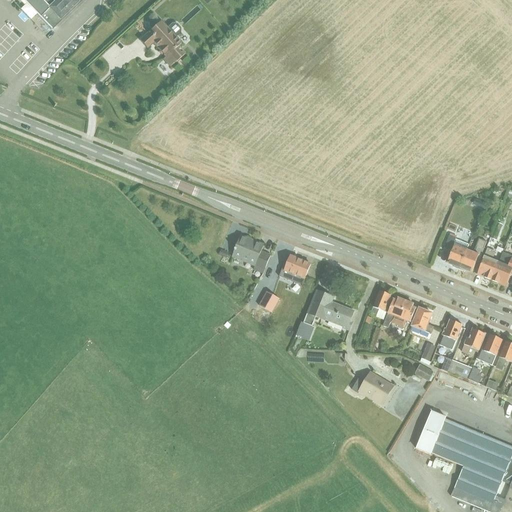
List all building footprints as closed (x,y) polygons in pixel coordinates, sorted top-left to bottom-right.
[(22,0),(51,29),(81,0),(22,0)] [(158,23),(139,41),(146,49),(152,44),(165,57),(162,60),(169,67),(173,63),(174,64),(185,54),(178,47),(181,44),(174,37),(179,33),(179,31),(179,28),(176,25),(174,25),(171,25),(167,29),(165,31),(158,23)] [(503,226),(498,224),(492,239),(497,241),(503,226)] [(449,237),(444,249),(452,252),(447,263),(454,266),(453,268),(459,270),(467,250),(469,245),(455,240),(456,237),(450,234),(449,237)] [(241,236),(232,258),(255,267),(253,271),(255,271),(263,274),(270,256),(262,252),(261,252),(263,246),(251,241),(251,240),(241,236)] [(467,250),(459,270),(464,272),(465,270),(472,273),(476,262),(478,263),(486,242),(479,239),(473,253),(467,250)] [(491,281),(498,263),(491,261),(495,253),(487,250),(477,276),(484,279),(485,280),(489,282),(490,281),(491,281)] [(511,274),(511,258),(502,254),(501,258),(498,263),(491,281),(492,282),(492,283),(496,285),(498,284),(505,287),(511,274)] [(284,264),(279,277),(302,286),(310,265),(290,257),(287,265),(284,264)] [(333,299),(316,292),(304,324),(312,327),(316,317),(343,327),(343,328),(350,330),(353,323),(350,322),(354,312),(332,303),(333,299)] [(383,320),(386,313),(384,312),(391,296),(379,292),(371,313),(377,316),(376,318),(383,320)] [(267,293),(259,307),(271,314),(279,300),(267,293)] [(396,325),(406,302),(398,299),(397,302),(393,300),(383,327),(388,329),(390,323),(396,325)] [(406,302),(396,325),(403,328),(406,321),(410,323),(416,309),(412,308),(413,305),(406,302)] [(431,335),(434,328),(427,325),(432,314),(426,312),(427,310),(421,308),(420,310),(419,309),(412,327),(431,335)] [(443,336),(439,346),(451,351),(455,341),(456,341),(462,326),(460,325),(461,324),(455,322),(455,323),(450,321),(446,330),(444,329),(442,336),(443,336)] [(301,323),(296,335),(309,340),(314,327),(312,327),(304,324),(301,323)] [(473,330),(470,336),(469,340),(467,339),(461,353),(468,355),(470,348),(478,351),(485,335),(484,335),(484,333),(478,331),(478,332),(473,330)] [(482,351),(478,360),(491,366),(495,356),(496,357),(501,342),(500,341),(500,339),(496,338),(495,339),(489,337),(486,344),(484,344),(482,351)] [(505,343),(496,368),(500,369),(504,360),(511,363),(511,361),(511,344),(510,345),(505,343)] [(435,347),(428,344),(422,359),(429,362),(435,347)] [(448,372),(452,361),(446,359),(441,371),(447,373),(448,372)] [(452,361),(448,372),(468,380),(473,369),(452,361)] [(429,382),(433,373),(419,365),(415,374),(429,382)] [(382,406),(393,387),(370,373),(365,382),(359,378),(352,390),(358,394),(359,392),(382,406)] [(471,374),(468,380),(475,383),(478,384),(481,378),(477,376),(471,374)] [(498,385),(489,380),(486,387),(495,392),(498,385)] [(431,412),(415,449),(430,456),(431,454),(463,467),(454,489),(451,497),(487,511),(511,511),(511,447),(445,420),(446,418),(431,412)]
